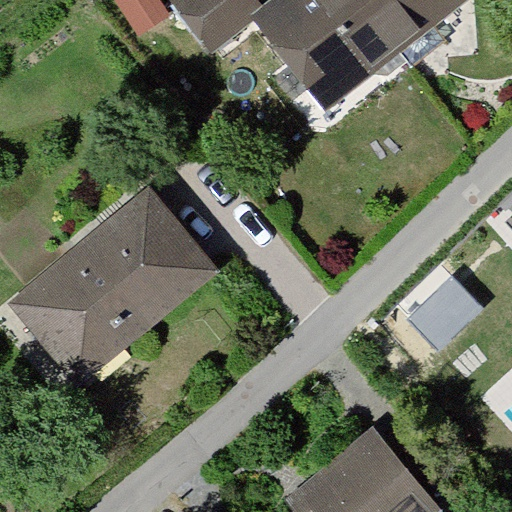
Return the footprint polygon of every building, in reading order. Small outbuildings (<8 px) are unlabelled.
[(251,14),(241,0),(177,0),(161,12),(195,57),(251,14)] [(461,1),(460,0),(279,0),(243,30),(319,122),(461,1)] [(138,192),(0,308),(0,316),(65,398),(206,279),(138,192)] [(415,320),(442,348),(481,310),(454,282),(415,320)] [(421,511),(351,430),(268,502),(273,511),(421,511)]
